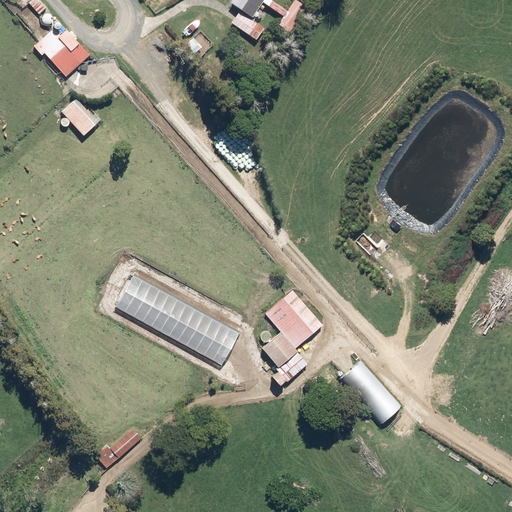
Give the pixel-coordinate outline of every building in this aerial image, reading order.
[(262,0),(230,0),(228,4),(239,11),(231,24),(254,39),(261,28),(249,20),(262,0)] [(306,8),(294,0),(292,0),(278,22),(291,30),(306,8)] [(54,31),(37,46),(65,76),(88,55),(64,29),(58,35),(54,31)] [(82,135),(99,119),(93,112),(90,114),(75,97),(60,111),(82,135)] [(237,331),(132,274),(114,306),(219,363),(237,331)] [(277,383),(284,376),(287,380),(306,363),(296,351),(284,361),(281,359),(321,324),(291,290),(264,313),(279,331),(261,347),(278,367),(270,375),(277,383)] [(353,399),(356,396),(380,422),(399,405),(357,361),(339,378),(353,393),(350,396),(353,399)] [(106,450),(114,460),(140,437),(131,427),(106,450)]
